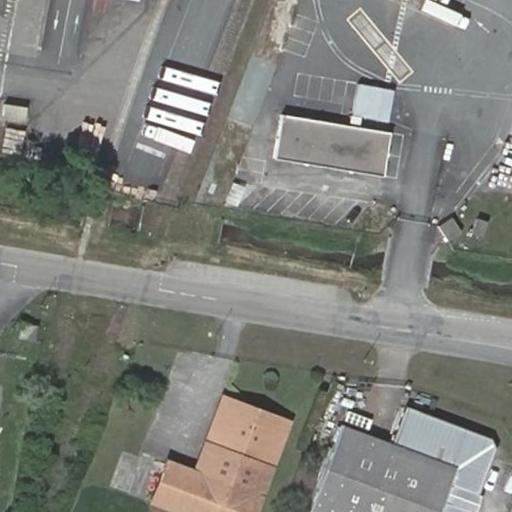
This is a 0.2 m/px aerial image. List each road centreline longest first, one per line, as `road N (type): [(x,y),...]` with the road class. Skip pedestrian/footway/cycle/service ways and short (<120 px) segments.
road 1 (residential): [(0,263),(511,348)]
road 2 (unknown): [(0,83),(92,114),(122,112),(174,67),(217,0)]
